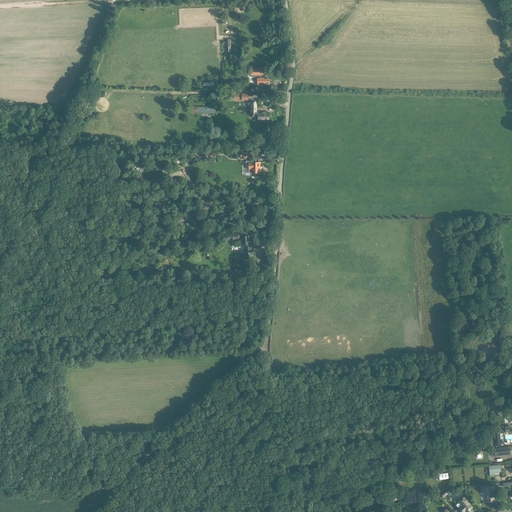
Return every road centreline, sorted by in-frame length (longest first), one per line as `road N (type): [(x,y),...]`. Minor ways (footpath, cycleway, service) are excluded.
road 1 (unclassified): [(265,347),(293,67),(285,0)]
road 2 (track): [(265,347),(155,446),(99,511)]
road 3 (track): [(78,89),(290,91)]
road 4 (track): [(265,347),(278,511)]
